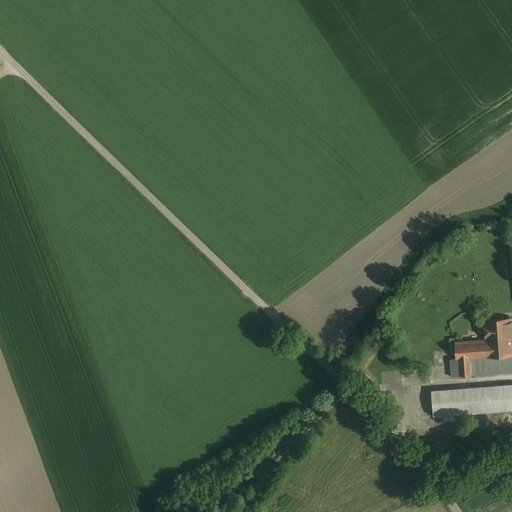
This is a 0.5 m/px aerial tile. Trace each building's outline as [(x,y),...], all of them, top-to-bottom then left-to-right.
[(511,328),(511,320),(484,322),(485,341),(487,358),(511,355),(511,328)] [(487,358),(485,341),(454,343),(455,354),(456,360),(470,359),(487,358)] [(511,372),(511,355),(487,358),(470,359),(472,376),(511,372)] [(470,359),(456,360),(450,360),(452,377),(472,376),(470,359)] [(511,384),(431,391),(433,417),(461,415),(476,414),(511,410),(511,384)] [(476,414),(461,415),(461,423),(477,422),(476,414)]
